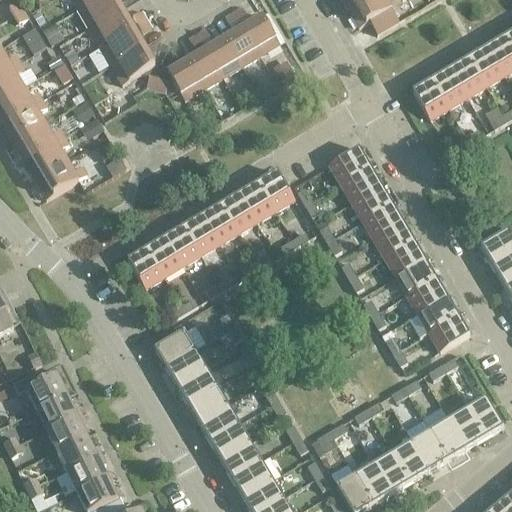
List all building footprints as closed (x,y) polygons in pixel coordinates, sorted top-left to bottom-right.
[(99,0),(69,0),(77,14),(99,0)] [(121,13),(112,0),(99,0),(77,14),(88,32),(121,13)] [(339,0),(347,12),(367,0),(339,0)] [(384,0),(367,0),(347,12),(358,32),(369,26),(391,13),(384,0)] [(23,13),(19,5),(9,11),(14,19),(23,13)] [(241,10),(233,15),(239,25),(247,20),(241,10)] [(28,22),(23,13),(14,19),(18,28),(28,22)] [(132,31),(121,13),(88,32),(99,51),(132,31)] [(398,26),(391,13),(369,26),(376,38),(398,26)] [(132,20),(137,28),(147,22),(142,14),(132,20)] [(39,15),(32,19),(37,27),(43,23),(39,15)] [(239,25),(233,15),(224,20),(230,30),(239,25)] [(268,17),(263,20),(279,47),(284,44),(268,17)] [(262,19),(242,30),(260,60),(279,48),(279,47),(263,20),(262,19)] [(152,30),(147,22),(137,28),(142,37),(152,30)] [(53,29),(42,35),(50,49),(61,43),(53,29)] [(260,60),(242,30),(224,41),(241,71),(260,60)] [(143,50),(132,31),(99,51),(110,69),(143,50)] [(204,32),(196,37),(202,47),(210,42),(204,32)] [(202,47),(196,37),(188,42),(194,52),(202,47)] [(511,75),(511,51),(505,39),(486,50),(504,80),(511,75)] [(241,71),(224,41),(205,52),(222,82),(241,71)] [(154,70),(143,50),(110,69),(122,89),(141,78),(154,70)] [(504,80),(486,50),(468,61),(485,91),(504,80)] [(0,52),(0,78),(20,67),(16,59),(7,64),(0,52)] [(222,82),(205,52),(187,63),(204,93),(222,82)] [(72,53),(65,57),(71,67),(78,63),(72,53)] [(58,59),(46,66),(51,74),(63,66),(58,59)] [(485,91),(468,61),(449,72),(467,102),(485,91)] [(204,93),(187,63),(167,75),(184,105),(204,93)] [(24,74),(20,67),(0,78),(0,103),(23,90),(16,79),(24,74)] [(288,68),(275,75),(281,85),(294,78),(288,68)] [(154,70),(141,78),(149,80),(158,83),(161,72),(154,70)] [(467,102),(449,72),(431,83),(448,113),(467,102)] [(149,80),(146,92),(155,94),(158,83),(149,80)] [(168,85),(158,83),(155,94),(164,96),(168,85)] [(448,113),(431,83),(412,95),(429,124),(448,113)] [(29,101),(23,90),(0,103),(0,126),(1,128),(42,104),(38,96),(29,101)] [(80,96),(71,101),(76,108),(85,103),(80,96)] [(47,111),(42,104),(1,128),(12,147),(45,127),(38,116),(47,111)] [(85,104),(71,112),(79,126),(93,118),(85,104)] [(511,112),(502,119),(506,126),(511,123),(511,112)] [(506,126),(502,119),(489,126),(494,134),(506,126)] [(96,122),(84,129),(90,141),(103,133),(96,122)] [(51,138),(45,127),(12,147),(23,165),(64,141),(60,133),(51,138)] [(477,133),(465,141),(469,148),(482,141),(477,133)] [(69,149),(64,141),(23,165),(34,184),(67,165),(60,154),(69,149)] [(469,148),(465,141),(452,148),(457,156),(469,148)] [(110,146),(100,153),(106,164),(117,157),(110,146)] [(370,171),(358,151),(329,169),(340,188),(370,171)] [(118,162),(105,170),(112,181),(125,173),(118,162)] [(73,176),(67,165),(34,184),(46,203),(87,179),(82,171),(73,176)] [(381,189),(370,171),(340,188),(351,207),(381,189)] [(294,204),(277,174),(258,186),(275,215),(294,204)] [(275,215),(258,186),(239,197),(256,227),(275,215)] [(392,208),(381,189),(351,207),(362,225),(392,208)] [(304,193),(297,197),(304,210),(312,205),(304,193)] [(256,227),(239,197),(220,208),(238,238),(256,227)] [(319,218),(312,205),(304,210),(312,222),(319,218)] [(238,238),(220,208),(202,219),(219,249),(238,238)] [(403,226),(392,208),(362,225),(373,244),(403,226)] [(219,249),(202,219),(183,230),(201,260),(219,249)] [(414,245),(403,226),(373,244),(384,263),(414,245)] [(201,260),(183,230),(165,241),(182,271),(201,260)] [(326,230),(319,234),(326,247),(334,242),(326,230)] [(511,256),(511,236),(509,232),(480,250),(491,269),(511,256)] [(304,236),(292,244),(296,251),(309,244),(304,236)] [(182,271),(165,241),(146,252),(164,282),(182,271)] [(341,255),(334,242),(326,247),(334,259),(341,255)] [(296,251),(292,244),(279,251),(284,259),(296,251)] [(425,264),(414,245),(384,263),(395,281),(425,264)] [(164,282),(146,252),(127,263),(145,293),(164,282)] [(511,281),(511,256),(491,269),(502,288),(511,281)] [(267,258),(255,266),(259,273),(272,266),(267,258)] [(436,282),(425,264),(395,281),(406,300),(436,282)] [(259,273),(255,266),(242,273),(247,281),(259,273)] [(348,267),(341,271),(348,284),(356,279),(348,267)] [(363,292),(356,279),(348,284),(356,296),(363,292)] [(230,280),(218,288),(222,296),(235,288),(230,280)] [(511,281),(502,288),(511,304),(511,281)] [(447,301),(436,282),(406,300),(417,318),(447,301)] [(222,296),(218,288),(205,295),(210,303),(222,296)] [(3,300),(0,301),(0,338),(13,332),(4,315),(9,312),(3,300)] [(458,319),(447,301),(417,318),(428,337),(458,319)] [(193,302),(181,310),(185,318),(198,310),(193,302)] [(370,304),(363,308),(370,321),(378,316),(370,304)] [(185,318),(181,310),(168,317),(173,325),(185,318)] [(385,329),(378,316),(370,321),(378,333),(385,329)] [(234,331),(227,318),(219,322),(227,335),(234,331)] [(469,338),(458,319),(428,337),(440,356),(469,338)] [(242,343),(234,331),(227,335),(234,348),(242,343)] [(154,352),(165,371),(195,354),(184,334),(154,352)] [(393,341),(385,346),(392,358),(400,354),(393,341)] [(206,372),(195,354),(165,371),(176,390),(206,372)] [(407,366),(400,354),(392,358),(400,371),(407,366)] [(256,368),(249,355),(241,360),(249,372),(256,368)] [(41,368),(35,356),(27,360),(33,371),(41,368)] [(458,370),(453,362),(441,370),(445,377),(458,370)] [(264,380),(256,368),(249,372),(256,385),(264,380)] [(445,377),(441,370),(428,377),(433,385),(445,377)] [(217,391),(206,372),(176,390),(187,408),(217,391)] [(26,393),(36,414),(67,399),(54,373),(41,379),(44,384),(26,393)] [(421,392),(416,384),(404,392),(408,399),(421,392)] [(228,409),(217,391),(187,408),(198,427),(228,409)] [(278,405),(271,392),(263,397),(271,409),(278,405)] [(408,399),(404,392),(391,399),(396,407),(408,399)] [(73,411),(67,399),(36,414),(46,435),(81,417),(77,409),(73,411)] [(503,431),(485,401),(466,412),(484,442),(503,431)] [(286,417),(278,405),(271,409),(278,422),(286,417)] [(384,414),(379,406),(366,414),(371,421),(384,414)] [(239,428),(228,409),(198,427),(209,445),(239,428)] [(484,442),(466,412),(448,423),(465,453),(484,442)] [(371,421),(366,414),(354,421),(358,429),(371,421)] [(85,426),(81,417),(46,435),(56,455),(87,440),(81,428),(85,426)] [(465,453),(448,423),(429,434),(447,464),(465,453)] [(250,447),(239,428),(209,445),(220,464),(250,447)] [(346,436),(342,428),(329,436),(334,443),(346,436)] [(300,442),(293,429),(285,434),(293,446),(300,442)] [(447,464),(429,434),(410,445),(428,475),(447,464)] [(334,443),(329,436),(317,443),(321,451),(334,443)] [(15,440),(3,446),(7,454),(18,448),(15,440)] [(92,452),(87,440),(56,455),(66,475),(101,458),(97,450),(92,452)] [(308,454),(300,442),(293,446),(300,459),(308,454)] [(428,475),(410,445),(392,456),(410,486),(428,475)] [(261,465),(250,447),(220,464),(231,483),(261,465)] [(22,456),(18,448),(7,454),(11,462),(22,456)] [(410,486),(392,456),(373,467),(391,497),(410,486)] [(105,467),(101,458),(66,475),(76,496),(107,481),(101,469),(105,467)] [(272,484),(261,465),(231,483),(242,501),(272,484)] [(322,478),(315,466),(307,471),(314,483),(322,478)] [(391,497),(373,467),(355,478),(372,508),(391,497)] [(329,491),(322,478),(314,483),(322,496),(329,491)] [(365,511),(372,508),(355,478),(336,490),(348,511),(365,511)] [(35,481),(23,487),(27,495),(38,489),(35,481)] [(112,493),(107,481),(76,496),(84,511),(97,511),(122,500),(117,491),(112,493)] [(266,511),(283,502),(272,484),(242,501),(248,511),(266,511)] [(42,497),(38,489),(27,495),(31,502),(42,497)] [(288,511),(283,502),(266,511),(288,511)] [(511,511),(511,510),(505,502),(492,511),(511,511)]
